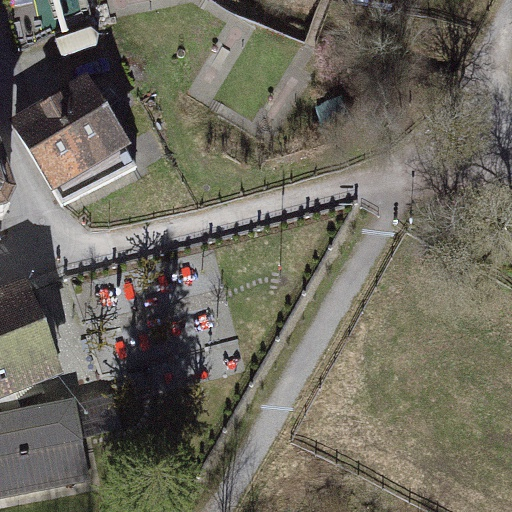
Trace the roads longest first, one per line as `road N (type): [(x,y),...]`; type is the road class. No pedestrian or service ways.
road 1 (track): [(227,511),(413,171)]
road 2 (track): [(38,250),(84,256),(413,171)]
road 3 (residential): [(0,98),(36,215),(38,250),(0,268)]
road 4 (track): [(495,0),(463,51),(413,171)]
